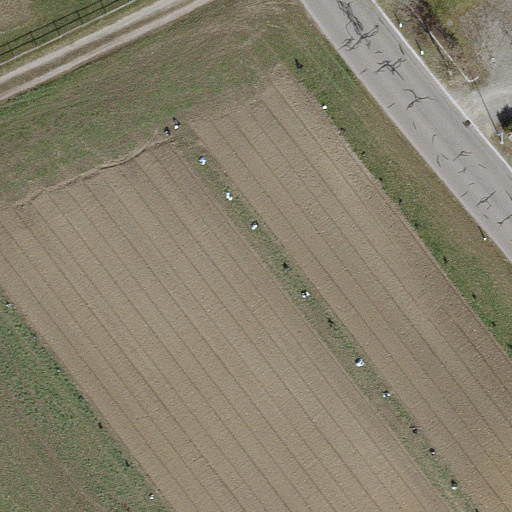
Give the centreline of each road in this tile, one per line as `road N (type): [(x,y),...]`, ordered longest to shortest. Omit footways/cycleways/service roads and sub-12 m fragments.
road 1 (tertiary): [(511,216),(336,0)]
road 2 (track): [(189,0),(0,83)]
